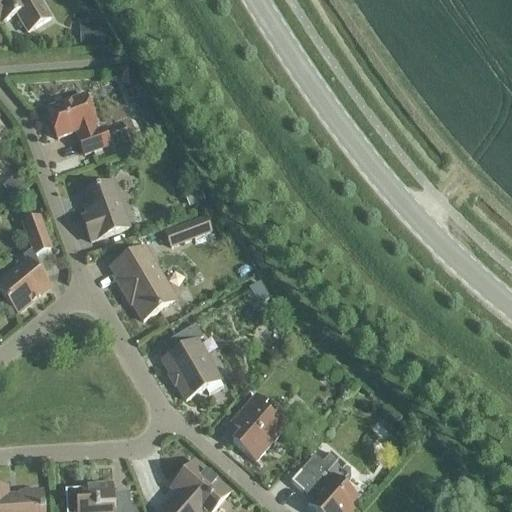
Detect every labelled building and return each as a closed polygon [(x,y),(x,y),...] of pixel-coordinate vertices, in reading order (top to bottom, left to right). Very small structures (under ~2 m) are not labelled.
[(0,0),(0,25),(15,17),(25,35),(48,22),(37,2),(27,8),(22,0),(0,0)] [(85,28),(80,28),(81,47),(85,47),(85,50),(102,50),(101,24),(85,25),(85,28)] [(77,140),(83,157),(109,148),(103,130),(95,133),(93,128),(95,127),(84,98),(45,112),(56,141),(75,134),(77,140)] [(152,120),(144,123),(149,136),(163,131),(160,123),(154,126),(152,120)] [(18,177),(3,190),(10,199),(26,186),(18,177)] [(85,229),(90,244),(128,230),(111,185),(80,197),(91,227),(85,229)] [(199,190),(183,197),(189,211),(205,204),(199,190)] [(189,222),(178,226),(184,242),(195,238),(210,232),(204,217),(189,222)] [(0,284),(0,297),(16,316),(49,289),(33,271),(38,267),(34,258),(50,252),(38,220),(22,225),(32,251),(22,259),(25,263),(0,284)] [(127,298),(142,324),(160,313),(158,311),(173,302),(143,250),(112,269),(120,283),(117,285),(125,299),(127,298)] [(259,284),(248,291),(256,304),(267,297),(259,284)] [(173,302),(158,311),(160,313),(166,324),(181,315),(173,302)] [(170,357),(161,362),(185,403),(204,392),(208,398),(222,390),(218,384),(219,383),(196,343),(202,340),(195,327),(163,345),(170,357)] [(243,431),(232,444),(255,464),(288,426),(275,416),(272,419),(262,411),(265,407),(255,397),(233,423),(243,431)] [(349,481),(349,472),(345,469),(346,469),(330,455),(321,464),(314,458),(290,485),(301,495),(304,492),(313,501),(307,507),(311,511),(350,511),(351,510),(349,508),(356,500),(343,489),(349,481)] [(161,511),(213,511),(229,495),(214,483),(214,484),(205,477),(206,476),(193,465),(171,491),(176,496),(161,511)] [(131,511),(125,494),(113,495),(112,486),(90,488),(90,491),(64,493),(65,511),(131,511)] [(0,511),(41,511),(41,496),(38,496),(35,494),(25,494),(22,497),(20,497),(20,500),(6,501),(5,494),(6,494),(6,492),(0,492),(0,511)]
